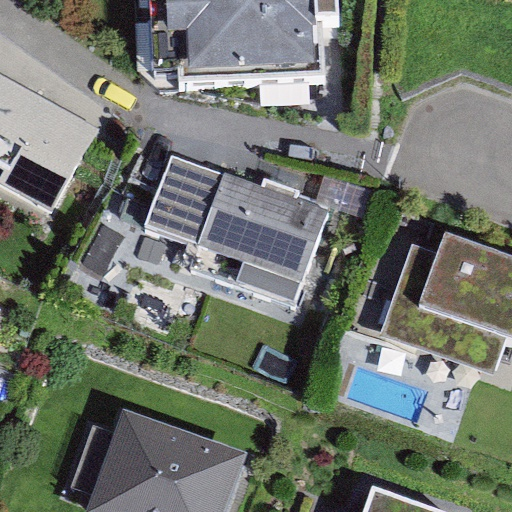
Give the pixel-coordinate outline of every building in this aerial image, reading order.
[(314,0),(152,0),(155,85),(316,82),(314,0)] [(102,136),(0,80),(0,194),(53,224),(102,136)] [(331,221),(173,164),(146,239),(200,258),(192,279),(296,317),(331,221)] [(511,262),(448,239),(441,260),(412,249),(380,337),(482,374),(492,348),(511,355),(511,262)] [(232,511),(249,467),(126,423),(93,511),(232,511)] [(370,511),(405,511),(375,501),(370,511)]
